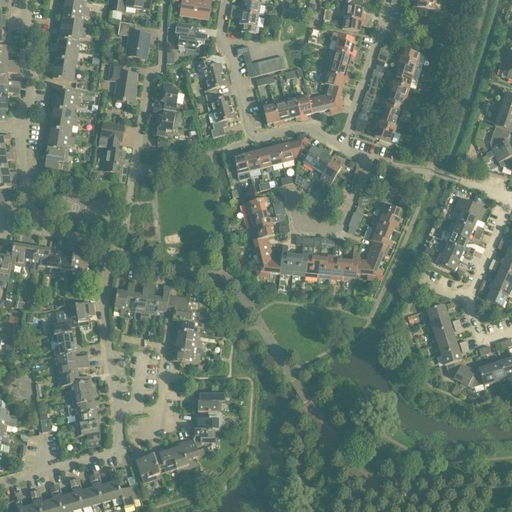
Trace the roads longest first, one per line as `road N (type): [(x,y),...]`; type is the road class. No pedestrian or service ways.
road 1 (residential): [(110,251),(121,241),(148,74),(161,70),(164,0)]
road 2 (residential): [(340,146),(306,128),(250,140),(220,40)]
road 3 (residential): [(511,334),(480,337),(467,298),(511,199)]
road 4 (residential): [(120,414),(104,323),(110,251)]
road 5 (residential): [(340,146),(386,0)]
road 6 (residential): [(287,187),(298,225),(330,230),(367,159)]
road 7 (residential): [(511,197),(367,159)]
road 8 (residential): [(17,128),(35,75),(28,0)]
